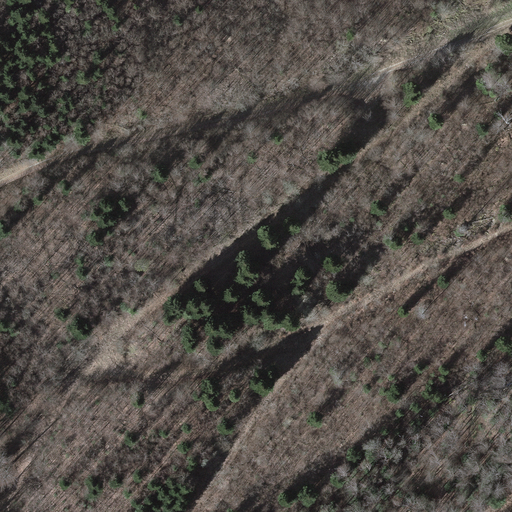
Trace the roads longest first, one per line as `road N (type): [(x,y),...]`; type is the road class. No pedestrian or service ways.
road 1 (track): [(511,26),(361,159),(207,260),(76,377),(1,511)]
road 2 (track): [(0,187),(106,144),(365,82),(511,23)]
road 3 (track): [(94,362),(122,374),(181,378),(226,366),(511,227)]
road 4 (track): [(317,327),(191,511)]
